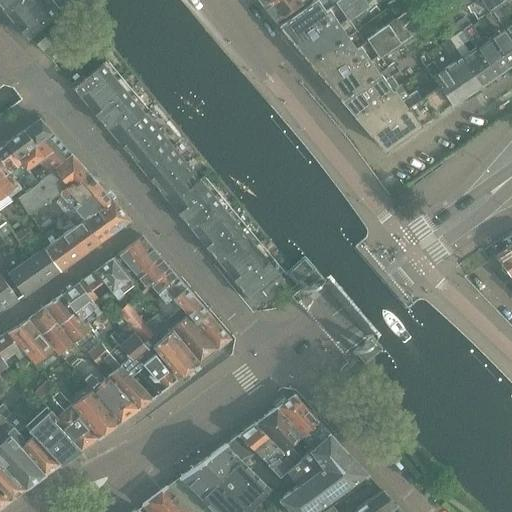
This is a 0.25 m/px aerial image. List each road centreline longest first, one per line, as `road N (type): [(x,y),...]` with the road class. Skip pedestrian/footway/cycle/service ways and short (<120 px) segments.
road 1 (residential): [(247,46),(289,62),(381,170),(511,82)]
road 2 (residential): [(274,353),(47,104)]
road 3 (residential): [(417,499),(274,353)]
road 4 (residential): [(144,445),(274,353)]
road 5 (residential): [(274,353),(394,267)]
road 6 (residential): [(144,445),(90,464),(27,511)]
road 7 (residential): [(394,267),(420,263),(493,194)]
road 8 (residential): [(493,194),(404,245),(394,267)]
